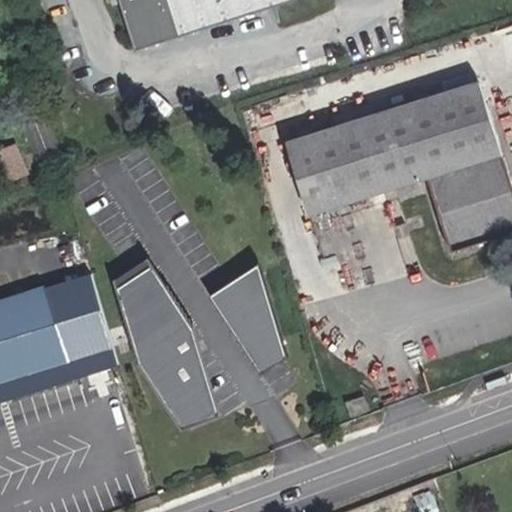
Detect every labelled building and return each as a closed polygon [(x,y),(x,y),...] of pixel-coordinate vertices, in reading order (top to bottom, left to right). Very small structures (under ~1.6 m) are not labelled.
[(110,0),(113,6),(120,4),(134,51),(296,0),(110,0)] [(426,78),(460,67),(454,45),(419,57),(426,78)] [(451,253),(511,234),(511,181),(480,82),(288,143),(310,216),(429,180),(451,253)] [(47,175),(66,167),(49,124),(30,132),(47,175)] [(16,186),(35,179),(24,151),(5,158),(16,186)] [(151,257),(115,276),(141,359),(183,431),(227,414),(198,324),(151,257)] [(250,352),(284,342),(259,257),(204,281),(250,352)] [(0,382),(68,361),(45,286),(0,300),(0,382)] [(250,352),(255,360),(286,351),(284,342),(250,352)] [(351,416),(369,410),(365,397),(347,403),(351,416)]
